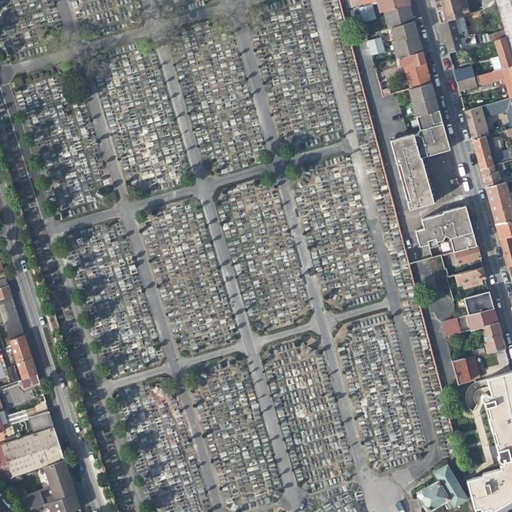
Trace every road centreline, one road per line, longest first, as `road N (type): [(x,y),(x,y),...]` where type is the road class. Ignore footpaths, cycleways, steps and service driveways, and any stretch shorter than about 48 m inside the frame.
road 1 (residential): [(345,0),(474,463)]
road 2 (residential): [(419,0),(511,327)]
road 3 (residential): [(97,511),(0,212)]
